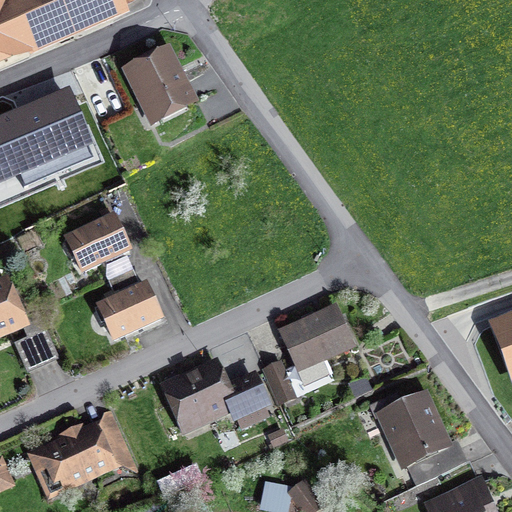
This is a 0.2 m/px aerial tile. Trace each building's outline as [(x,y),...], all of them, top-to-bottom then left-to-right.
[(4,0),(3,0),(0,1),(0,57),(135,0),(26,0),(8,8),(4,0)] [(155,133),(201,110),(170,48),(123,71),(155,133)] [(105,62),(76,75),(98,123),(127,110),(105,62)] [(77,183),(109,168),(80,105),(48,120),(77,183)] [(0,181),(45,161),(20,106),(0,114),(0,181)] [(137,259),(119,220),(70,243),(89,282),(137,259)] [(0,345),(33,331),(12,282),(0,287),(0,345)] [(169,327),(151,289),(102,312),(121,350),(169,327)] [(361,354),(340,310),(283,337),(305,381),(361,354)] [(511,318),(492,326),(511,377),(511,318)] [(167,398),(186,442),(249,414),(229,370),(167,398)] [(447,452),(423,399),(402,409),(396,396),(361,412),(368,426),(386,418),(417,485),(436,476),(462,464),(455,449),(447,452)] [(52,509),(135,471),(112,420),(29,457),(52,509)] [(0,503),(17,495),(3,464),(0,465),(0,503)] [(491,511),(480,485),(473,488),(462,464),(436,476),(446,500),(433,506),(435,511),(491,511)]
